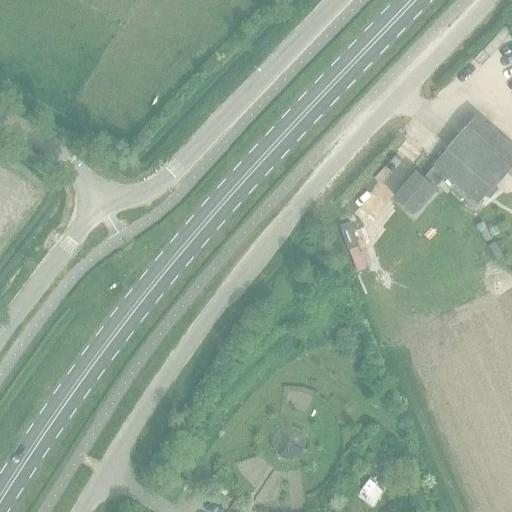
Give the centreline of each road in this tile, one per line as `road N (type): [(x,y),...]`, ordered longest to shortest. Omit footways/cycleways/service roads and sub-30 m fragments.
road 1 (unclassified): [(82,511),(184,347),(305,193),(490,0)]
road 2 (primary): [(416,0),(250,172),(143,298),(0,499)]
road 3 (unclassified): [(336,0),(171,172),(148,190),(100,206)]
road 4 (unclassified): [(100,206),(0,336)]
road 5 (unclassified): [(100,206),(35,131),(0,113)]
